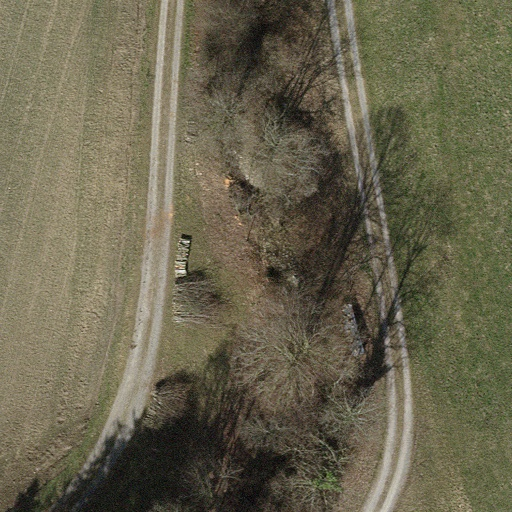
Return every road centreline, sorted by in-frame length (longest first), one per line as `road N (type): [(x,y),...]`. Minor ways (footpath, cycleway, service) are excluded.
road 1 (track): [(177,0),(142,368),(111,449),(68,511)]
road 2 (track): [(335,0),(389,387),(390,435),(370,511)]
